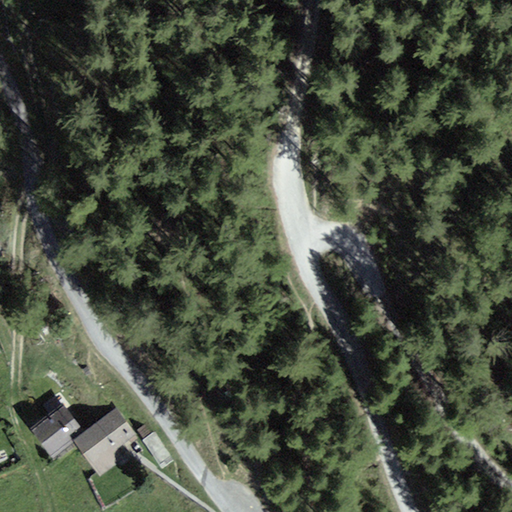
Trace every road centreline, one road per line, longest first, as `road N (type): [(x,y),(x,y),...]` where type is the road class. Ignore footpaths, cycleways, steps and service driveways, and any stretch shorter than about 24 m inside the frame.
road 1 (unclassified): [(0,63),(60,266),(234,511)]
road 2 (unclassified): [(311,236),(338,239),(358,258),(437,396),(511,487)]
road 3 (track): [(35,192),(19,233),(16,406),(52,511)]
road 4 (unclassified): [(413,511),(355,360),(303,259),(311,236)]
road 5 (unclassified): [(311,236),(293,200),(289,165),(311,0)]
